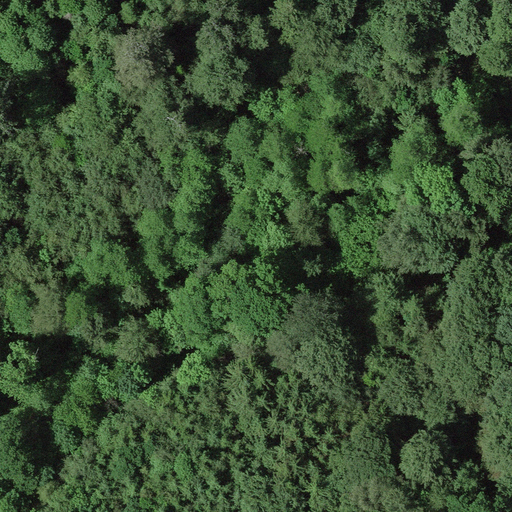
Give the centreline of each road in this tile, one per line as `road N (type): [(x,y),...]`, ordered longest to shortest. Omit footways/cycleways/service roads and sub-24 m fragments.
road 1 (track): [(30,511),(80,456),(145,405),(330,319),(511,263)]
road 2 (track): [(0,123),(64,78),(145,45),(381,0)]
